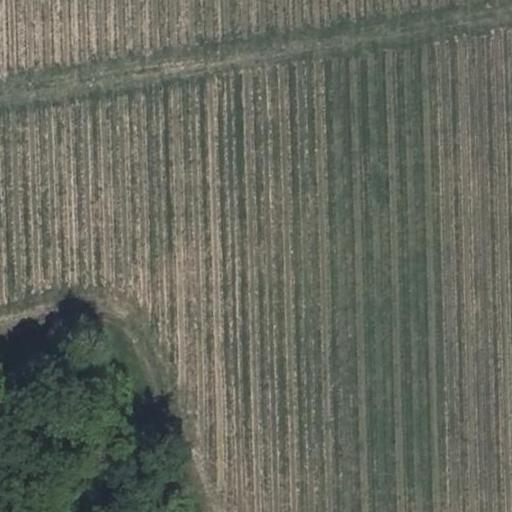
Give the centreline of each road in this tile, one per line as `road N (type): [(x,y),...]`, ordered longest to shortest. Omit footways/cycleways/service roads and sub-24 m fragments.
road 1 (track): [(0,96),(511,15)]
road 2 (track): [(220,511),(192,421),(143,323),(121,307),(74,301),(0,323)]
